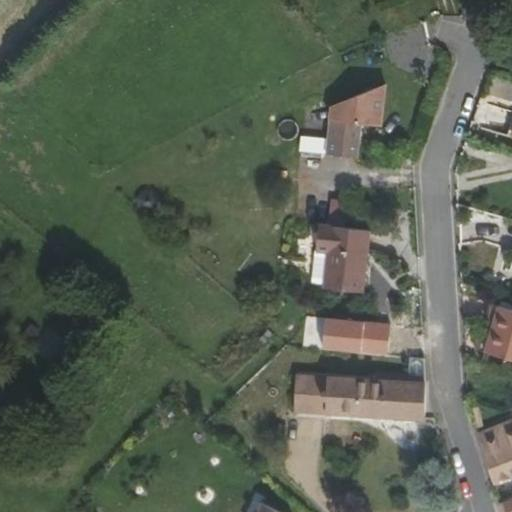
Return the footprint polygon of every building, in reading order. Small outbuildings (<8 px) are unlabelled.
[(379,93),(326,115),(319,162),(349,166),(354,131),(373,134),(379,93)] [(505,150),(510,126),(504,125),(499,149),(505,150)] [(355,232),(305,225),(302,248),(314,250),(310,289),(346,293),(355,232)] [(511,322),(487,317),(476,363),(511,372),(511,322)] [(32,349),(50,365),(68,345),(50,329),(32,349)] [(430,383),(305,377),(303,415),(428,422),(430,383)] [(511,427),(474,441),(492,490),(511,482),(511,427)] [(511,511),(511,500),(499,505),(502,511),(511,511)]
